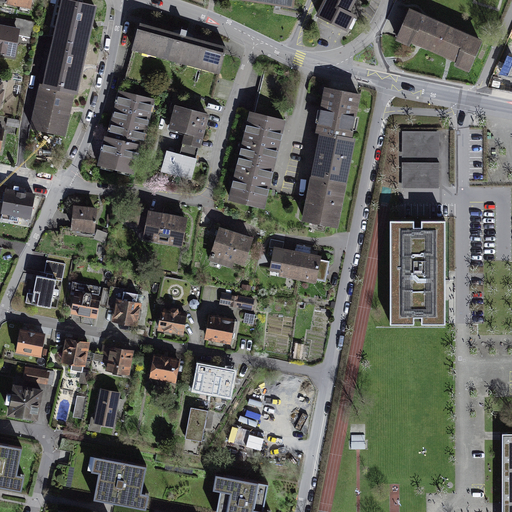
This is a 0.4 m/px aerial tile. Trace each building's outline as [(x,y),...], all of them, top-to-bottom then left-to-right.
[(34,0),(5,0),(5,5),(32,11),(34,0)] [(60,0),(49,44),(87,53),(98,9),(60,0)] [(224,0),(225,1),(293,13),(295,0),(224,0)] [(326,0),(319,15),(346,29),(352,15),(347,13),(353,0),(326,0)] [(405,13),(394,41),(473,72),(484,44),(470,38),(405,13)] [(229,49),(140,26),(132,54),(221,78),(229,49)] [(23,35),(0,29),(0,57),(17,61),(23,35)] [(49,44),(39,88),(77,97),(87,53),(49,44)] [(263,79),(256,110),(271,113),(278,82),(263,79)] [(12,85),(0,82),(0,109),(6,111),(12,85)] [(39,88),(28,131),(66,140),(77,97),(39,88)] [(362,97),(324,90),(300,219),(338,226),(362,97)] [(157,103),(119,94),(101,170),(140,179),(157,103)] [(206,118),(175,110),(160,175),(190,183),(206,118)] [(285,123),(250,115),(228,202),(264,211),(285,123)] [(439,131),(402,131),(402,188),(439,188),(439,131)] [(37,196),(6,190),(0,215),(31,222),(37,196)] [(98,210),(74,208),(72,232),(97,234),(98,210)] [(189,221),(148,213),(142,241),(184,249),(189,221)] [(414,220),(390,220),(390,324),(414,324),(414,317),(421,317),(421,324),(446,324),(445,290),(445,220),(421,220),(421,227),(414,227),(414,220)] [(256,240),(219,230),(211,260),(248,270),(256,240)] [(323,260),(284,252),(278,280),(317,287),(323,260)] [(57,283),(36,280),(32,307),(53,311),(57,283)] [(103,299),(78,293),(73,313),(99,318),(103,299)] [(221,293),(219,305),(254,309),(255,297),(221,293)] [(145,307),(124,304),(120,328),(141,331),(145,307)] [(188,314),(161,308),(157,330),(184,335),(188,314)] [(238,322),(210,316),(205,340),(233,345),(238,322)] [(49,337),(23,332),(18,355),(44,360),(49,337)] [(91,347),(70,343),(65,367),(86,371),(91,347)] [(135,354),(112,349),(107,371),(130,376),(135,354)] [(181,361),(153,358),(150,380),(178,383),(181,361)] [(218,371),(198,368),(194,394),(213,398),(218,371)] [(51,374),(28,369),(24,381),(48,387),(51,374)] [(238,375),(218,371),(213,398),(233,401),(238,375)] [(43,393),(14,388),(9,416),(39,421),(43,393)] [(120,392),(101,389),(95,422),(114,426),(120,392)] [(85,405),(76,403),(73,419),(93,423),(99,392),(95,391),(94,396),(87,395),(85,405)] [(212,416),(189,412),(184,441),(207,445),(212,416)] [(22,447),(0,442),(0,486),(14,489),(22,447)] [(147,465),(102,457),(94,499),(139,507),(147,465)] [(263,511),(268,483),(223,475),(216,511),(263,511)]
